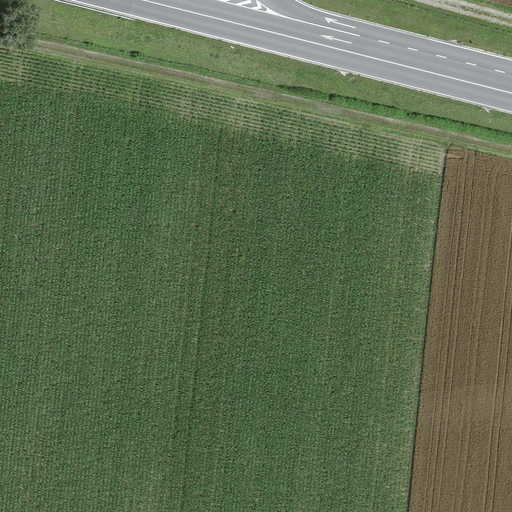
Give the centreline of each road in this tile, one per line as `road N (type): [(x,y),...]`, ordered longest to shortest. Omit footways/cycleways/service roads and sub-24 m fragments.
road 1 (track): [(0,36),(511,148)]
road 2 (secondary): [(352,51),(145,0)]
road 3 (secondary): [(511,92),(352,51)]
